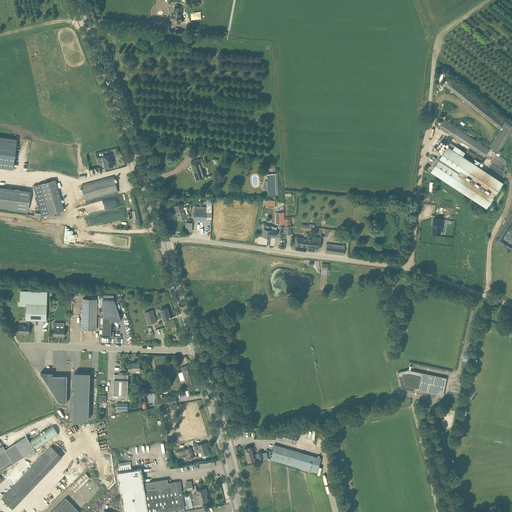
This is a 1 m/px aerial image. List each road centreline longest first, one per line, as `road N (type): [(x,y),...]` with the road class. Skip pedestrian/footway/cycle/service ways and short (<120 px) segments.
road 1 (unclassified): [(511,307),(409,270),(163,244)]
road 2 (tertiary): [(163,244),(78,0)]
road 3 (unclassified): [(197,350),(21,345)]
road 4 (tertiary): [(242,511),(197,350)]
road 5 (track): [(409,270),(428,109)]
road 6 (track): [(0,215),(133,233),(157,228)]
